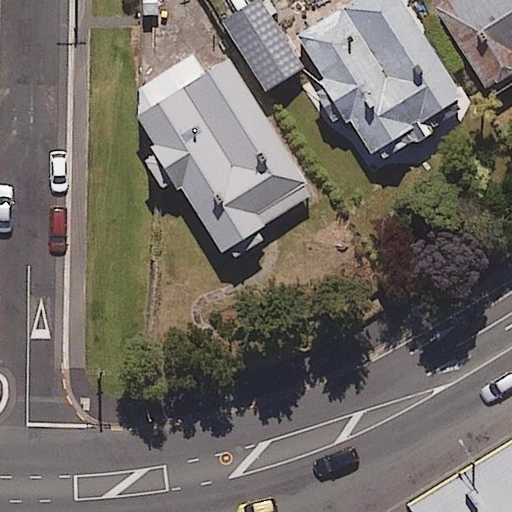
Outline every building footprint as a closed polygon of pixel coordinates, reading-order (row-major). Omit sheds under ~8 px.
[(302,69),(260,0),(256,0),(243,8),(256,30),(234,43),(263,92),(302,69)] [(315,0),(328,19),(294,41),(368,158),(381,150),(388,161),(452,121),(445,110),(462,99),(399,0),(358,0),(355,3),(353,0),(315,0)] [(511,0),(450,0),(436,9),(485,90),(511,74),(511,0)] [(206,77),(192,56),(140,90),(146,134),(222,253),(313,195),(228,63),(206,77)] [(511,511),(511,448),(411,511),(511,511)]
